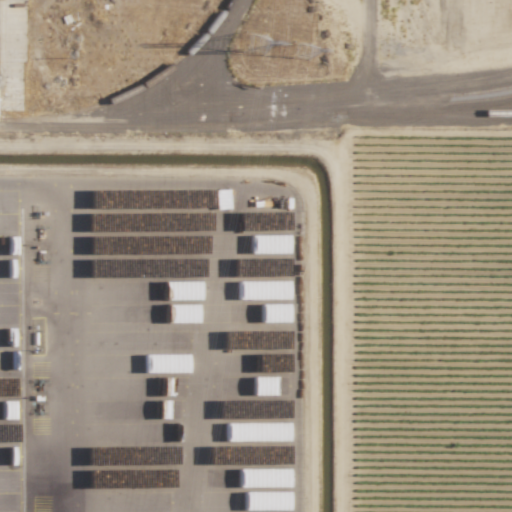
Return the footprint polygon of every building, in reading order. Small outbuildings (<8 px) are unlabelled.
[(228,209),(228,190),(214,190),(214,209),(228,209)] [(286,229),(286,212),(237,212),(238,229),(286,229)] [(205,235),(124,236),(124,254),(205,253),(205,235)] [(248,235),(248,254),(286,253),(286,235),(248,235)] [(14,255),(14,236),(1,236),(1,255),(14,255)] [(0,277),(11,277),(11,259),(0,259),(0,277)] [(199,282),(148,281),(147,300),(198,300),(199,282)] [(0,300),(12,301),(11,282),(0,282),(0,300)] [(196,304),(107,305),(107,323),(196,323),(196,304)] [(286,304),(228,304),(228,323),(287,322),(286,304)] [(0,305),(0,323),(12,323),(12,305),(0,305)] [(0,328),(0,346),(12,346),(12,328),(0,328)] [(188,349),(188,331),(152,331),(152,349),(188,349)] [(186,372),(186,354),(142,355),(142,373),(186,372)] [(183,396),(183,377),(166,377),(166,395),(183,396)] [(218,418),(286,418),(286,400),(218,399),(218,418)] [(179,418),(179,400),(92,401),(92,419),(179,418)] [(177,441),(177,423),(158,424),(158,441),(177,441)] [(286,441),(286,423),(223,423),(223,441),(286,441)] [(264,464),(287,464),(287,445),(264,446),(264,464)] [(0,464),(12,465),(12,447),(0,447),(0,464)] [(203,487),(287,487),(287,469),(203,469),(203,487)]
